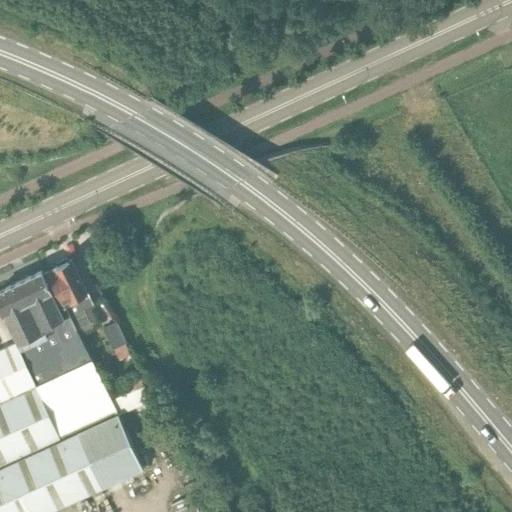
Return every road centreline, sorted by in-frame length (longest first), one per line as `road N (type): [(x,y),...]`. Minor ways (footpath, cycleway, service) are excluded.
road 1 (tertiary): [(0,54),(120,108),(295,224),(388,311),(511,451)]
road 2 (tertiary): [(0,237),(511,1)]
